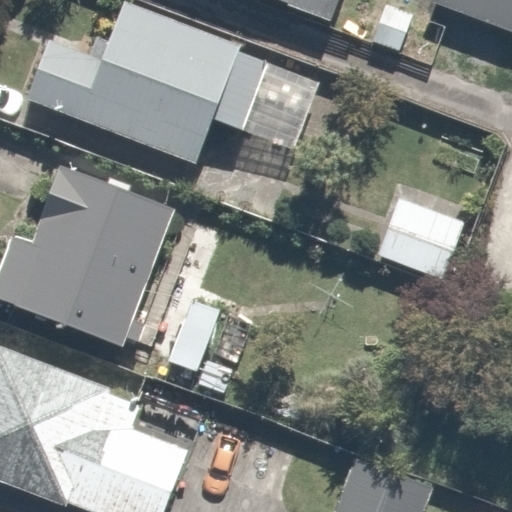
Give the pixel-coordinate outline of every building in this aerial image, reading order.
[(262,48),(142,0),(101,0),(85,42),(36,23),(9,92),(181,160),(203,105),(235,117),(262,48)] [(280,0),(316,14),(321,0),(280,0)] [(511,0),(451,0),(511,25),(511,0)] [(0,297),(115,339),(164,201),(167,193),(38,147),(22,191),(37,197),(24,234),(0,225),(0,297)] [(452,211),(387,187),(364,248),(430,272),(452,211)] [(219,307),(177,291),(152,352),(194,369),(219,307)] [(133,393),(0,340),(0,470),(104,511),(151,511),(180,441),(123,418),(133,393)] [(420,511),(433,480),(352,449),(327,511),(420,511)]
